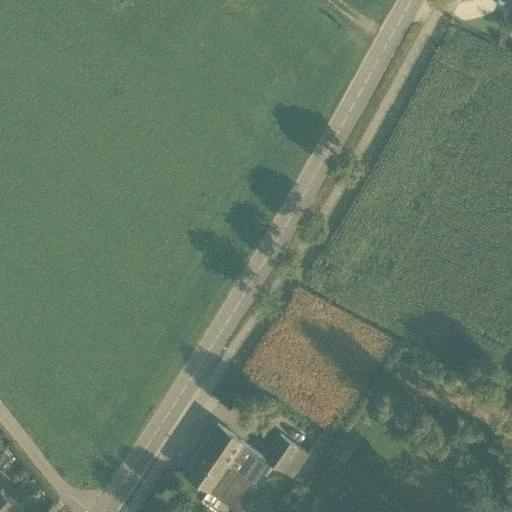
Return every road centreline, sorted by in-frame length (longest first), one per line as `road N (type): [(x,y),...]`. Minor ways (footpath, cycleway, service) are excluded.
road 1 (tertiary): [(103,511),(257,274),(410,0)]
road 2 (unclassified): [(81,511),(0,416)]
